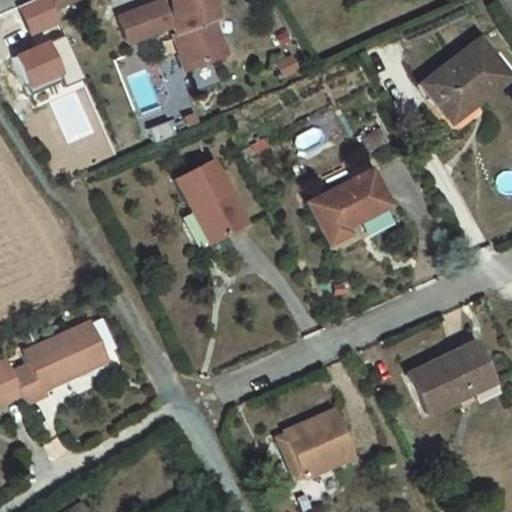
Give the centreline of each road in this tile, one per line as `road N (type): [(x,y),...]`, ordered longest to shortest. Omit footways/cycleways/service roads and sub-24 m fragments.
road 1 (residential): [(511,276),(209,395)]
road 2 (residential): [(238,511),(183,408),(20,511)]
